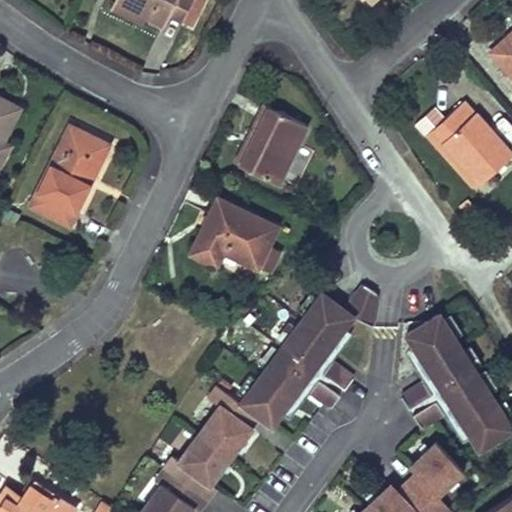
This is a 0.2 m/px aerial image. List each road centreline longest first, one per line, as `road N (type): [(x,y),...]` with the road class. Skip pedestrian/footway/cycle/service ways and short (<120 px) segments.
road 1 (residential): [(191,107),(98,320),(0,402)]
road 2 (residential): [(476,271),(344,87)]
road 3 (residential): [(0,18),(71,73),(191,107)]
road 4 (residential): [(442,0),(344,87)]
road 5 (residential): [(246,0),(191,107)]
